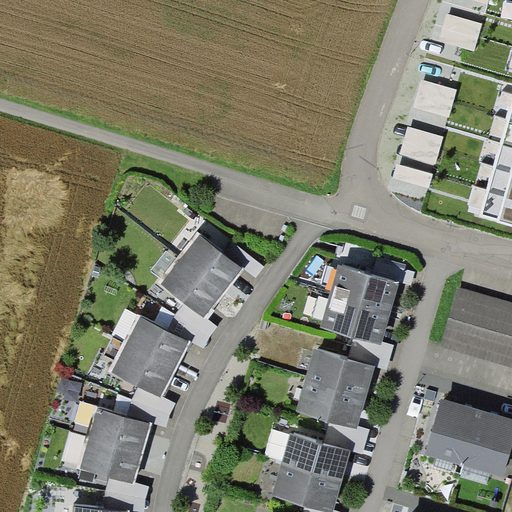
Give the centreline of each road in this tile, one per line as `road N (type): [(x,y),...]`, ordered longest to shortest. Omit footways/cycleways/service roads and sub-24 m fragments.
road 1 (residential): [(167,511),(197,403),(324,207)]
road 2 (residential): [(441,242),(363,511)]
road 3 (track): [(0,105),(221,177)]
road 4 (residential): [(412,0),(359,143),(359,218)]
